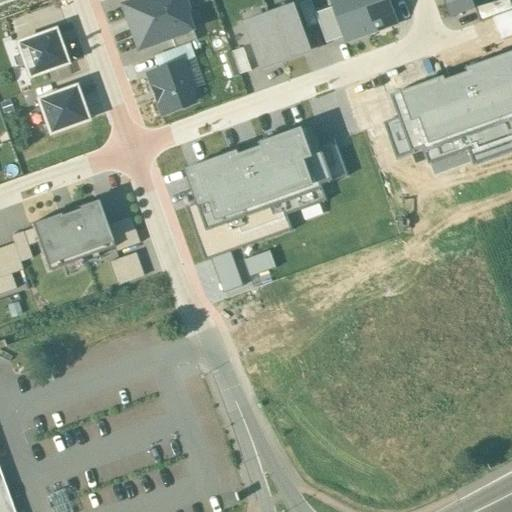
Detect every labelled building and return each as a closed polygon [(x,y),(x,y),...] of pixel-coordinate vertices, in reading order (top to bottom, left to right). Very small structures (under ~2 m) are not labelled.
[(124,12),(130,28),(185,9),(181,0),(143,0),(144,4),(124,12)] [(329,0),(346,45),(372,35),(359,0),(329,0)] [(399,26),(389,0),(359,0),(372,35),(399,26)] [(500,2),(499,0),(446,0),(453,19),(500,2)] [(313,54),(295,5),(269,14),(287,64),(313,54)] [(192,30),(185,9),(130,28),(136,46),(157,38),(158,42),(192,30)] [(262,73),(287,64),(269,14),(244,23),(262,73)] [(54,31),(16,45),(28,79),(67,65),(54,31)] [(244,46),(226,54),(235,75),(253,68),(244,46)] [(511,49),(391,93),(410,148),(422,144),(427,160),(470,145),(475,160),(511,146),(511,49)] [(181,64),(148,76),(153,88),(151,89),(156,102),(158,102),(162,115),(195,103),(181,64)] [(73,86),(69,69),(50,73),(55,91),(73,86)] [(50,135),(87,121),(75,88),(37,101),(50,135)] [(195,199),(187,202),(206,255),(290,225),(284,210),(323,196),(317,179),(327,175),(309,124),(184,169),(195,199)] [(97,202),(32,225),(47,267),(112,244),(97,202)] [(0,294),(18,289),(13,273),(24,270),(21,260),(36,256),(29,230),(12,235),(15,244),(0,247),(0,294)] [(111,261),(119,285),(146,276),(138,252),(111,261)] [(0,511),(12,511),(0,477),(0,511)]
